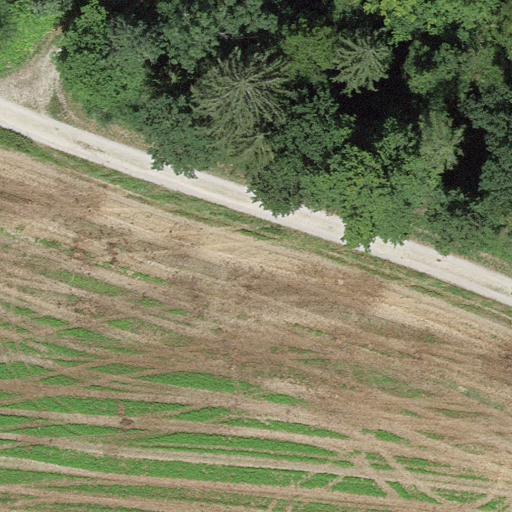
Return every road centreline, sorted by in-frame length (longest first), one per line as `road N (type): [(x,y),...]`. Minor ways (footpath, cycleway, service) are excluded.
road 1 (track): [(511,300),(0,122)]
road 2 (track): [(202,0),(35,137)]
